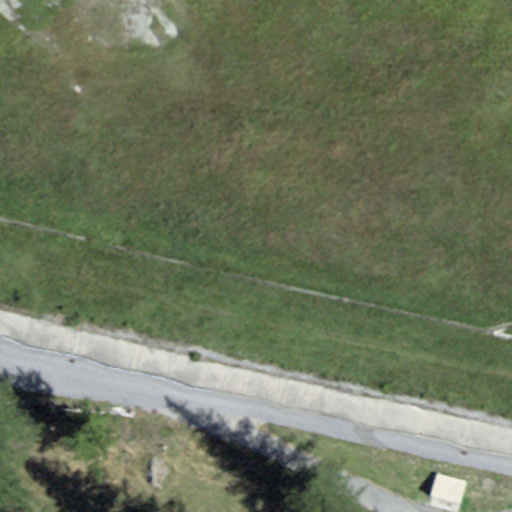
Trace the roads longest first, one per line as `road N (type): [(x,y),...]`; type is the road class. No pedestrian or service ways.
road 1 (primary): [(0,243),(511,363)]
road 2 (residential): [(511,456),(0,354)]
